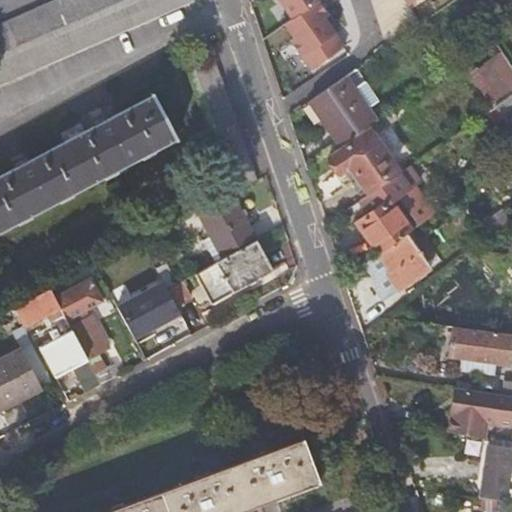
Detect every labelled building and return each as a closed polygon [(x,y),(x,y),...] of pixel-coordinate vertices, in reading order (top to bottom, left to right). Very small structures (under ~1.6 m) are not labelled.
[(0,51),(0,79),(182,0),(116,0),(105,5),(93,10),(81,16),(69,21),(67,21),(67,20),(66,20),(64,20),(62,21),(62,22),(62,24),(57,26),(45,31),(34,36),(21,42),(10,47),(0,51)] [(279,0),(291,18),(318,1),(319,0),(279,0)] [(291,18),(282,24),(311,69),(347,45),(318,1),(291,18)] [(505,55),(493,38),(484,44),(496,61),(505,55)] [(188,61),(224,172),(229,187),(255,178),(215,52),(188,61)] [(345,75),(310,99),(340,144),(368,124),(376,119),(345,75)] [(0,225),(175,131),(152,88),(0,169),(0,225)] [(389,110),(376,119),(368,124),(371,127),(375,133),(394,119),(389,110)] [(371,127),(360,134),(371,150),(381,142),(375,133),(371,127)] [(371,150),(360,134),(329,156),(340,171),(344,168),(362,192),(397,166),(381,142),(371,150)] [(374,251),(408,228),(428,213),(410,187),(416,183),(404,166),(356,199),(364,210),(351,219),(374,251)] [(229,193),(191,213),(216,261),(253,241),(229,193)] [(482,244),(502,230),(491,215),(471,229),(482,244)] [(408,228),(374,251),(372,253),(393,283),(395,287),(432,260),(408,228)] [(149,235),(138,241),(164,288),(174,282),(149,235)] [(253,241),(216,261),(192,273),(207,303),(269,271),(253,241)] [(372,253),(359,262),(381,292),(393,283),(372,253)] [(58,284),(49,289),(63,317),(101,297),(89,275),(61,290),(58,284)] [(178,280),(174,282),(164,288),(175,308),(189,302),(178,280)] [(49,289),(13,308),(23,327),(47,315),(57,335),(38,345),(45,358),(48,356),(56,371),(70,364),(85,392),(99,385),(90,368),(74,338),(68,327),(63,317),(49,289)] [(74,338),(90,368),(101,362),(96,352),(107,345),(91,314),(68,327),(74,338)] [(509,332),(486,329),(485,335),(453,330),(448,355),(505,364),(509,332)] [(0,407),(39,386),(20,350),(0,360),(0,407)] [(511,394),(511,395),(505,394),(455,387),(448,431),(487,437),(490,421),(511,425),(511,394)] [(511,440),(495,438),(494,443),(511,446),(511,440)] [(300,440),(103,511),(232,511),(314,481),(300,440)] [(483,496),(508,500),(511,470),(511,446),(494,443),(491,443),(483,496)]
